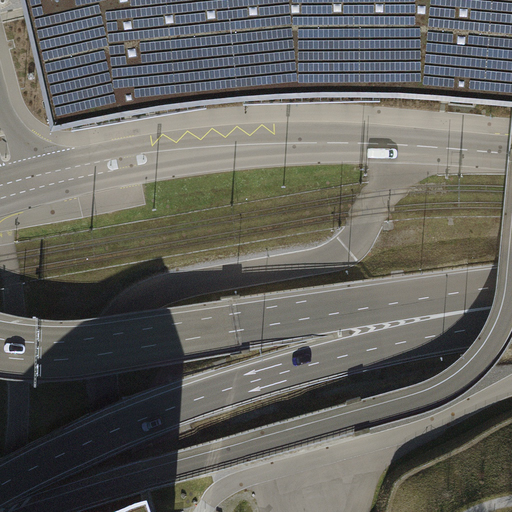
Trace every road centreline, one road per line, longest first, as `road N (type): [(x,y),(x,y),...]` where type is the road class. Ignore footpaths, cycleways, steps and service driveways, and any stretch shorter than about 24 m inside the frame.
road 1 (secondary): [(511,323),(258,380),(132,423),(0,486)]
road 2 (unclassified): [(12,187),(127,161),(265,145),(369,141),(511,153)]
